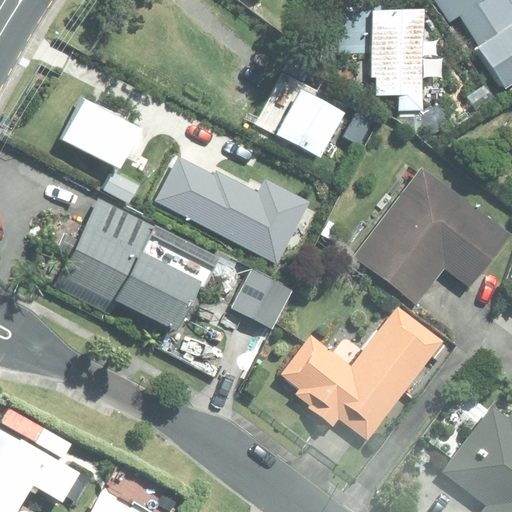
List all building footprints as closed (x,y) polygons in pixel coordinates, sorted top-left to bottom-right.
[(411,1),(409,0),(385,0),(395,13),(411,1)] [(433,0),(447,20),(459,13),(480,45),(511,22),(511,18),(499,0),(433,0)] [(412,117),(419,117),(417,19),(366,21),(366,16),(335,17),(335,58),(366,58),(366,85),(371,85),(371,104),(393,103),(394,117),(397,118),(398,128),(412,127),(412,117)] [(511,27),(472,55),(501,97),(511,89),(511,27)] [(220,105),(204,95),(197,109),(212,118),(220,105)] [(297,95),(272,141),(316,166),(342,119),(297,95)] [(58,151),(84,164),(80,170),(92,176),(95,170),(115,179),(121,166),(134,173),(152,137),(139,131),(133,142),(77,113),(58,151)] [(418,174),(349,263),(412,312),(441,274),(465,293),(505,242),(418,174)] [(133,262),(147,236),(145,236),(147,230),(95,203),(49,291),(105,319),(109,311),(170,342),(195,294),(133,262)] [(325,226),(318,240),(329,246),(336,231),(325,226)] [(252,258),(277,274),(288,254),(272,245),(275,240),(266,234),(252,258)] [(240,246),(251,251),(255,242),(245,237),(240,246)] [(238,266),(215,256),(211,265),(233,276),(238,266)] [(306,412),(304,414),(329,433),(336,425),(363,446),(429,362),(434,367),(445,353),(394,313),(347,373),(307,342),(277,381),(295,395),(291,400),(306,412)] [(488,413),(438,477),(482,511),(481,511),(511,511),(511,418),(510,418),(504,425),(488,413)] [(81,482),(24,448),(22,452),(0,438),(0,511),(22,511),(31,497),(36,500),(39,495),(65,510),(81,482)] [(121,511),(96,498),(88,511),(121,511)]
